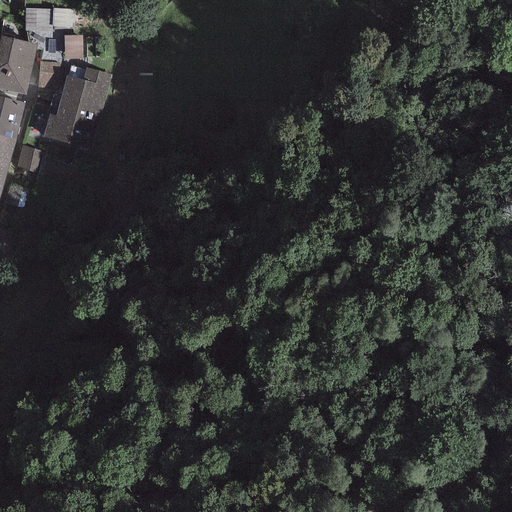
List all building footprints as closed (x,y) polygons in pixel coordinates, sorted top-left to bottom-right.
[(75,9),(52,8),(52,10),(52,26),(74,27),(75,9)] [(51,33),(52,26),(52,10),(25,9),(24,31),(51,33)] [(82,35),(63,36),(64,59),(83,58),(82,35)] [(37,45),(0,36),(0,88),(25,94),(37,45)] [(59,63),(39,61),(37,91),(57,92),(59,63)] [(112,74),(86,67),(82,81),(66,77),(55,116),(49,114),(42,138),(91,151),(112,74)] [(0,197),(24,103),(0,97),(0,197)]
